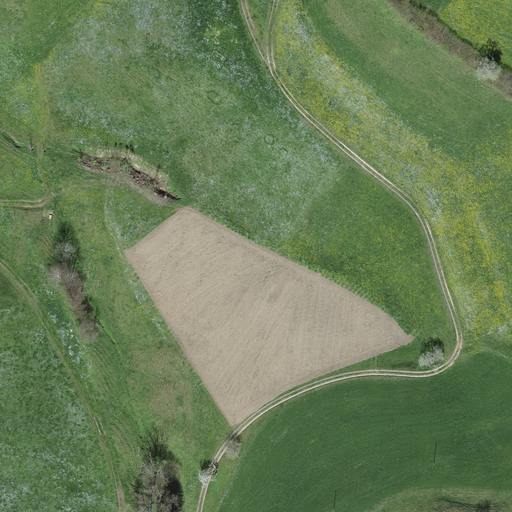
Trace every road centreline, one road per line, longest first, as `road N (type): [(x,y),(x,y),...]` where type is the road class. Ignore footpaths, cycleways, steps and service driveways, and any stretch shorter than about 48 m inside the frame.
road 1 (track): [(272,73),(304,120),(412,207),(458,342),(450,363),(430,373),(331,380),(281,400),(223,454),(202,511)]
road 2 (track): [(0,266),(35,307),(85,401),(111,455),(123,511)]
road 3 (track): [(47,126),(37,150),(51,196),(40,208),(0,205)]
